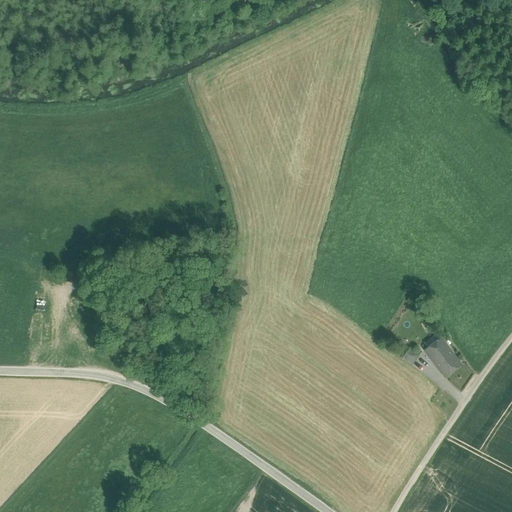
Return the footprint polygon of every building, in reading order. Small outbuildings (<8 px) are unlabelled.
[(34,300),(34,329),(42,329),(43,300),(34,300)] [(461,365),(442,339),(427,351),(446,376),(461,365)] [(30,355),(58,356),(58,346),(30,345),(30,355)] [(419,355),(410,348),(406,353),(416,360),(419,355)] [(416,360),(406,353),(403,358),(412,365),(416,360)]
